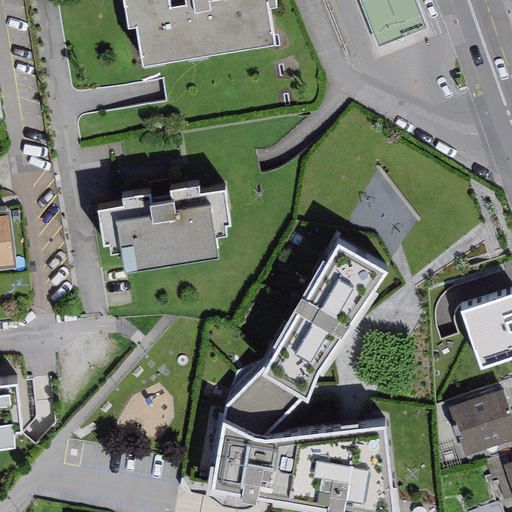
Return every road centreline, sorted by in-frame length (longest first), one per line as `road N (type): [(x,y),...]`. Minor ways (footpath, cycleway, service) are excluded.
road 1 (residential): [(511,122),(464,133),(354,86),(334,62),(308,0)]
road 2 (unknown): [(52,452),(198,500)]
